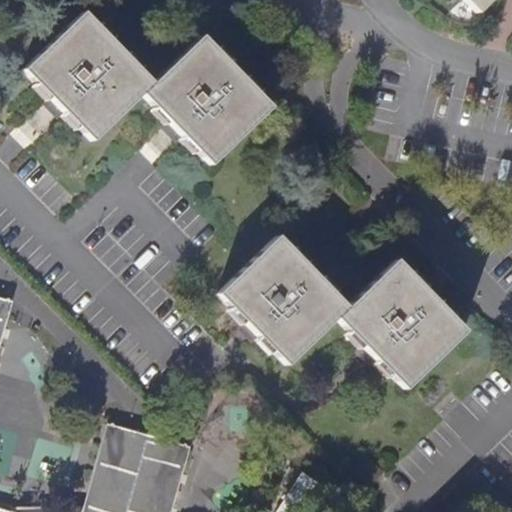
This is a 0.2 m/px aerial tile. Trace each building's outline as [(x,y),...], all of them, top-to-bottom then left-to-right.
[(462,0),(475,12),(487,0),(462,0)] [(151,84),(123,55),(109,40),(82,11),(21,70),(48,97),(63,112),(91,141),(140,94),(168,122),(183,137),(210,165),(269,107),(242,79),(228,65),(200,36),(151,84)] [(109,40),(123,55),(130,48),(116,33),(109,40)] [(228,65),(242,79),(249,73),(235,58),(228,65)] [(63,112),(48,97),(43,102),(57,118),(63,112)] [(183,137),(168,122),(161,128),(168,135),(176,144),(183,137)] [(362,347),(376,362),(403,390),(463,332),(437,305),(422,290),(394,260),(344,308),(318,280),(304,265),(275,236),(215,294),(243,323),(258,338),(285,366),(334,319),(362,347)] [(304,265),(318,280),(325,273),(311,259),(304,265)] [(422,290),(437,305),(444,298),(429,283),(422,290)] [(0,346),(13,301),(0,297),(0,346)] [(258,338),(243,323),(237,328),(252,343),(258,338)] [(376,362),(362,347),(356,352),(363,360),(370,368),(376,362)] [(91,420),(101,423),(106,407),(96,404),(91,420)] [(170,511),(189,448),(107,424),(81,511),(170,511)] [(394,463),(379,448),(365,462),(380,477),(394,463)] [(281,504),(292,511),(315,511),(339,483),(313,463),(281,504)]
